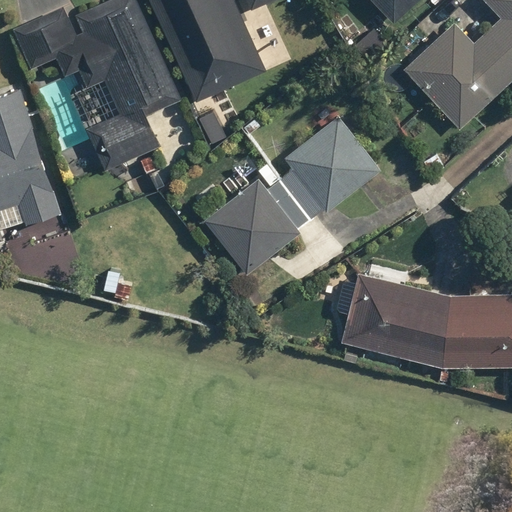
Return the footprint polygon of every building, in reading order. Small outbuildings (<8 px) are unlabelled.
[(189,93),(146,0),(98,0),(78,9),(73,0),(59,0),(16,20),(36,65),(62,53),(71,72),(85,65),(94,84),(77,92),(112,167),(171,140),(157,108),(189,93)] [(272,61),(245,0),(160,0),(199,92),(272,61)] [(387,0),(403,16),(420,0),(387,0)] [(478,38),(458,18),(408,66),(466,126),(511,81),(511,0),(498,0),(508,9),(478,38)] [(0,239),(10,236),(7,227),(69,208),(31,81),(0,90),(0,239)] [(288,152),(301,167),(275,190),(262,175),(212,218),(259,272),(389,159),(342,106),(288,152)] [(354,309),(346,334),(445,361),(511,357),(511,287),(457,290),(366,264),(363,275),(344,270),(335,304),(354,309)]
